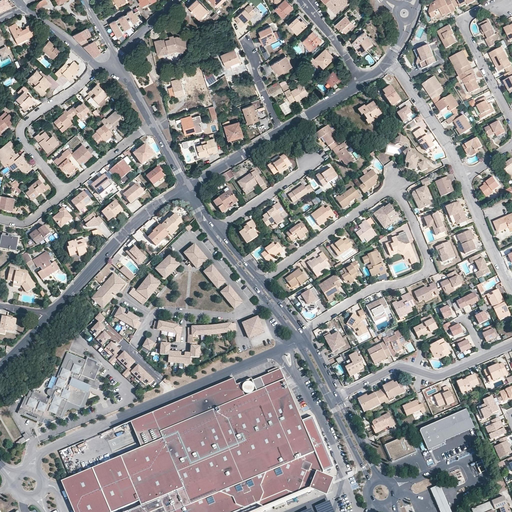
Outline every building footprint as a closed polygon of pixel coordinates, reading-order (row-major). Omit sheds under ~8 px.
[(0,0),(0,10),(9,6),(5,0),(0,0)] [(47,3),(45,0),(41,0),(35,4),(37,8),(47,3)] [(155,0),(138,0),(143,8),(151,3),(155,0)] [(199,19),(208,11),(197,0),(195,0),(188,7),(191,9),(190,10),(199,19)] [(285,0),(274,0),(275,2),(278,6),(275,8),(283,17),(293,7),(285,0)] [(346,2),(344,0),(328,0),(325,3),(328,6),(330,5),(333,8),(331,9),(335,13),(346,2)] [(432,18),(437,16),(442,14),(443,16),(447,14),(448,14),(456,10),(455,7),(451,0),(441,0),(432,5),(429,12),(432,18)] [(256,13),(248,5),(234,18),(237,21),(236,22),(241,26),(256,13)] [(199,19),(201,22),(210,13),(208,11),(199,19)] [(120,32),(126,29),(117,13),(108,18),(115,30),(116,33),(117,33),(120,32)] [(345,32),(354,25),(345,16),(335,25),(339,30),(341,28),(345,32)] [(301,21),(297,17),(288,25),(297,34),(306,25),(302,20),(301,21)] [(494,32),(488,19),(479,24),(482,29),(484,32),(485,32),(488,38),(486,39),(490,47),(496,44),(495,41),(493,39),(492,36),(495,34),(494,32)] [(22,37),(25,35),(26,39),(34,34),(29,25),(25,27),(25,28),(21,30),(20,31),(18,28),(16,23),(8,27),(16,42),(22,38),(22,37)] [(450,25),(438,31),(446,47),(455,43),(450,34),(452,34),(454,33),(450,25)] [(273,32),(270,26),(259,31),(260,36),(264,44),(276,39),(276,38),(278,37),(276,31),(273,32)] [(90,35),(85,28),(71,35),(78,42),(85,38),(90,36),(90,35)] [(320,38),(313,31),(302,42),(310,50),(317,44),(316,43),(320,38)] [(493,39),(495,41),(500,38),(497,33),(495,34),(492,36),(493,39)] [(168,36),(168,39),(165,40),(164,39),(161,40),(161,39),(154,41),(156,49),(159,48),(161,54),(169,52),(169,49),(176,47),(184,48),(186,49),(187,43),(185,42),(186,38),(175,36),(173,36),(172,34),(168,36)] [(16,42),(16,44),(26,39),(25,35),(22,37),(22,38),(16,42)] [(372,43),(367,35),(353,44),(359,53),(366,49),(365,48),(372,43)] [(51,44),(48,41),(41,49),(52,59),(59,51),(55,47),(53,48),(50,45),(51,44)] [(96,47),(93,41),(82,47),(87,52),(96,47)] [(434,55),(429,44),(418,48),(424,60),(420,62),(423,67),(432,64),(432,63),(430,57),(434,55)] [(96,47),(87,52),(93,58),(100,53),(96,47)] [(507,73),(511,70),(511,66),(506,54),(502,47),(490,53),(492,58),(494,57),(501,71),(505,69),(507,73)] [(323,67),(334,57),(325,48),(314,58),(323,67)] [(234,49),(220,55),(226,67),(230,66),(230,65),(239,61),(238,58),(234,49)] [(469,65),(470,64),(463,50),(462,51),(469,65)] [(467,66),(469,65),(462,51),(450,57),(460,75),(469,70),(467,66)] [(280,73),(292,66),(285,56),(274,63),(280,73)] [(73,64),(71,63),(73,61),(69,57),(63,63),(54,73),(58,78),(62,74),(68,80),(75,72),(75,71),(79,67),(74,63),(73,64)] [(494,57),(492,58),(499,72),(501,71),(494,57)] [(274,63),(271,64),(275,71),(277,71),(279,74),(280,73),(274,63)] [(197,81),(204,78),(200,64),(192,66),(197,81)] [(342,78),(334,69),(325,79),(331,85),(336,81),(337,80),(339,81),(342,78)] [(480,88),(476,81),(473,74),(475,73),(473,69),(469,70),(460,75),(462,80),(463,79),(470,92),(480,88)] [(41,77),(35,71),(27,79),(31,82),(32,81),(36,84),(33,87),(41,96),(45,92),(42,89),(45,87),(46,87),(49,84),(42,76),(41,77)] [(211,77),(214,81),(223,76),(219,71),(211,77)] [(427,88),(428,89),(427,90),(433,99),(439,95),(445,91),(435,76),(423,83),(426,88),(427,88)] [(185,77),(171,81),(172,87),(168,88),(170,96),(174,95),(175,97),(184,94),(182,84),(186,83),(185,77)] [(331,85),(325,79),(322,81),(328,87),(331,85)] [(204,91),(202,92),(205,99),(207,98),(210,105),(209,105),(210,107),(213,106),(207,86),(205,81),(201,82),(204,91)] [(287,83),(281,86),(284,92),(290,89),(287,83)] [(106,94),(96,84),(87,93),(97,103),(100,106),(105,101),(104,99),(107,96),(106,94)] [(302,84),(297,87),(291,90),(295,98),(296,100),(307,93),(302,84)] [(387,88),(383,91),(385,94),(384,95),(392,106),(401,100),(391,85),(390,86),(390,85),(386,87),(387,88)] [(24,111),(34,102),(20,89),(18,90),(15,87),(10,92),(12,96),(17,92),(19,94),(15,99),(19,104),(18,104),(22,107),(21,108),(24,111)] [(290,101),(295,98),(291,90),(290,89),(284,92),(290,101)] [(455,99),(452,94),(445,98),(442,99),(439,95),(433,99),(440,111),(448,107),(451,111),(451,110),(454,115),(457,113),(458,112),(455,108),(459,105),(455,99)] [(493,108),(491,109),(489,104),(487,101),(488,99),(486,96),(477,101),(479,104),(478,104),(478,105),(482,113),(480,114),(482,118),(495,111),(493,108)] [(382,113),(373,102),(366,107),(365,105),(358,110),(362,115),(363,114),(367,119),(368,121),(376,116),(377,117),(382,113)] [(407,107),(404,102),(399,106),(401,110),(397,113),(403,122),(408,119),(406,116),(412,112),(408,106),(407,107)] [(89,111),(82,103),(79,105),(78,105),(75,107),(73,106),(67,112),(71,117),(75,114),(79,119),(86,113),(89,111)] [(247,124),(258,120),(253,104),(242,108),(247,124)] [(62,112),(63,113),(61,114),(53,122),(61,132),(65,128),(64,126),(69,121),(68,120),(71,117),(67,112),(65,110),(62,112)] [(123,119),(115,110),(105,119),(104,118),(100,121),(103,124),(105,126),(109,123),(110,124),(113,127),(118,124),(123,119)] [(8,114),(7,114),(4,111),(0,115),(0,132),(0,131),(0,130),(6,125),(7,126),(11,123),(8,120),(11,117),(8,114)] [(454,121),(458,128),(459,127),(463,134),(472,128),(464,115),(460,117),(457,113),(454,115),(447,120),(449,124),(454,121)] [(202,131),(200,123),(201,122),(199,115),(195,117),(195,119),(191,120),(191,118),(190,116),(181,119),(185,135),(194,132),(195,133),(202,131)] [(366,121),(368,124),(377,118),(377,117),(376,116),(368,121),(367,119),(366,121)] [(486,128),(489,135),(496,132),(496,133),(498,132),(500,135),(506,132),(500,120),(492,125),(486,128)] [(228,140),(242,135),(238,122),(230,125),(225,126),(224,126),(228,140)] [(105,126),(103,124),(100,127),(99,127),(95,131),(96,132),(91,136),(98,143),(101,141),(106,136),(108,138),(112,134),(107,128),(105,126)] [(339,145),(340,144),(327,125),(315,134),(319,139),(323,136),(326,142),(328,146),(329,145),(332,150),(333,149),(339,145)] [(426,134),(420,126),(412,132),(417,140),(426,134)] [(463,134),(459,127),(458,128),(455,130),(458,136),(461,135),(463,134)] [(38,134),(34,137),(46,153),(55,146),(52,142),(55,140),(52,136),(49,138),(44,132),(39,136),(38,134)] [(430,147),(433,145),(426,134),(417,140),(420,144),(421,143),(426,150),(429,148),(430,147)] [(406,150),(402,152),(406,157),(404,162),(405,162),(408,163),(408,167),(407,168),(414,169),(414,168),(418,166),(421,171),(427,168),(424,161),(421,163),(418,164),(416,163),(417,159),(417,158),(413,157),(414,155),(412,154),(408,149),(409,149),(405,143),(406,143),(401,136),(392,141),(395,145),(396,144),(397,144),(398,144),(400,144),(401,145),(402,144),(406,150)] [(483,147),(477,137),(463,145),(468,154),(470,153),(472,156),(477,153),(476,150),(483,147)] [(205,155),(208,154),(217,151),(213,138),(201,141),(202,144),(197,146),(200,156),(205,155)] [(12,152),(11,153),(9,151),(11,150),(9,146),(11,144),(9,140),(0,147),(0,156),(1,158),(0,158),(0,161),(4,167),(7,165),(18,156),(16,153),(14,154),(12,152)] [(154,155),(146,144),(133,153),(142,164),(154,155)] [(79,164),(82,161),(83,163),(91,155),(82,145),(71,154),(79,164)] [(347,166),(354,161),(345,147),(341,149),(339,145),(333,149),(339,159),(341,158),(342,159),(347,166)] [(70,160),(68,161),(66,158),(67,157),(71,154),(66,149),(64,151),(61,154),(62,155),(57,159),(56,158),(53,161),(61,170),(63,168),(67,173),(75,167),(70,160)] [(291,164),(284,154),(268,165),(273,174),(278,171),(283,168),(284,169),(288,167),(287,166),(291,164)] [(7,165),(12,171),(18,167),(22,172),(27,172),(31,169),(19,155),(18,156),(7,165)] [(511,160),(511,159),(506,163),(502,166),(510,177),(511,176),(511,160)] [(131,170),(123,160),(110,171),(114,176),(117,173),(120,176),(125,172),(126,174),(131,170)] [(75,167),(67,173),(63,168),(61,170),(67,177),(77,168),(75,167)] [(161,172),(157,167),(146,176),(153,185),(164,176),(161,172)] [(337,176),(331,168),(323,173),(321,174),(321,173),(316,176),(323,186),(337,176)] [(250,171),(251,173),(238,182),(245,192),(252,186),(258,183),(260,186),(264,183),(255,170),(255,171),(253,169),(250,171)] [(378,177),(373,170),(360,179),(363,184),(360,187),(364,193),(368,190),(367,189),(371,185),(370,185),(376,181),(377,180),(378,177)] [(99,194),(112,184),(104,175),(92,185),(99,194)] [(430,183),(428,176),(419,181),(422,188),(422,187),(425,186),(430,183)] [(442,196),(454,191),(451,183),(450,181),(450,180),(448,176),(435,181),(442,196)] [(485,182),(486,183),(484,185),(479,188),(486,197),(494,191),(493,190),(498,186),(492,177),(485,182)] [(44,186),(38,179),(27,188),(28,189),(25,192),(31,200),(37,194),(37,193),(38,192),(41,190),(40,189),(44,186)] [(367,189),(368,190),(378,183),(376,181),(370,185),(371,185),(367,189)] [(306,182),(303,184),(308,192),(298,199),(299,201),(313,192),(306,182)] [(143,193),(136,184),(124,194),(130,203),(143,193)] [(308,192),(303,184),(288,194),(294,202),(298,199),(308,192)] [(431,203),(428,197),(430,196),(425,186),(422,187),(422,188),(416,190),(418,194),(414,195),(416,199),(415,200),(417,205),(421,203),(424,205),(425,206),(431,203)] [(224,190),(225,193),(213,201),(218,208),(219,207),(222,212),(227,209),(225,207),(229,204),(228,204),(232,201),(236,198),(228,187),(224,190)] [(360,196),(353,187),(340,196),(337,199),(343,207),(350,202),(356,198),(357,199),(360,196)] [(91,201),(84,192),(71,201),(78,210),(84,205),(85,206),(91,201)] [(12,209),(14,198),(0,196),(0,208),(6,209),(7,208),(12,209)] [(315,205),(321,201),(318,197),(312,200),(315,205)] [(123,210),(115,200),(102,212),(109,221),(123,210)] [(448,211),(450,216),(453,215),(456,221),(461,219),(462,222),(467,220),(465,215),(464,216),(460,206),(461,206),(460,205),(459,201),(447,206),(449,211),(448,211)] [(271,224),(268,219),(272,217),(277,225),(283,220),(279,214),(284,210),(279,202),(273,206),(274,208),(268,212),(263,216),(265,218),(263,219),(267,226),(271,224)] [(384,208),(385,209),(382,212),(380,209),(374,214),(381,225),(385,222),(386,223),(390,220),(391,222),(398,217),(393,209),(390,204),(384,208)] [(326,218),(325,216),(329,214),(330,216),(331,217),(335,214),(329,206),(325,208),(323,206),(311,214),(320,226),(327,220),(326,218)] [(59,211),(60,212),(53,218),(61,227),(72,219),(63,208),(59,211)] [(425,228),(432,225),(436,235),(445,231),(437,212),(426,217),(428,222),(426,223),(427,225),(425,226),(425,228)] [(96,218),(92,213),(84,219),(87,223),(85,224),(88,227),(93,226),(95,225),(96,226),(99,225),(104,221),(99,216),(96,218)] [(179,218),(176,214),(168,221),(167,220),(161,225),(169,234),(176,227),(182,222),(179,219),(179,218)] [(511,214),(494,222),(498,231),(509,227),(511,225),(511,214)] [(461,219),(456,221),(453,215),(450,216),(454,226),(462,222),(461,219)] [(256,226),(252,219),(246,223),(247,225),(243,227),(244,229),(239,232),(247,243),(257,235),(253,228),(256,226)] [(359,226),(361,228),(362,230),(356,234),(361,240),(365,238),(366,239),(368,242),(377,235),(366,220),(362,223),(363,224),(359,226)] [(390,220),(386,223),(385,222),(381,225),(384,229),(392,223),(391,222),(390,220)] [(293,235),(296,233),(298,237),(300,240),(306,236),(305,234),(308,232),(302,222),(296,226),(291,230),(286,234),(289,237),(290,239),(289,241),(290,242),(291,241),(292,242),(295,239),(293,235)] [(50,233),(44,225),(40,228),(39,227),(32,233),(34,235),(31,237),(34,241),(37,239),(38,240),(42,236),(43,238),(50,233)] [(158,241),(160,242),(164,239),(169,234),(161,225),(160,225),(153,232),(154,232),(150,235),(148,237),(154,244),(158,241)] [(169,234),(171,236),(178,229),(176,227),(169,234)] [(468,230),(458,235),(465,253),(476,249),(472,240),(468,230)] [(393,252),(394,253),(398,251),(401,252),(412,248),(405,232),(399,234),(400,236),(392,239),(393,241),(386,244),(389,253),(393,252)] [(12,236),(12,238),(2,236),(0,247),(10,250),(10,249),(15,250),(17,242),(18,237),(12,236)] [(43,238),(42,236),(38,240),(37,239),(34,241),(37,244),(44,239),(43,238)] [(84,239),(77,241),(76,240),(68,243),(69,247),(67,247),(69,253),(77,251),(78,253),(78,254),(86,252),(85,248),(84,244),(85,243),(84,239)] [(343,241),(342,239),(335,244),(334,243),(331,245),(337,254),(347,247),(349,249),(353,246),(347,239),(343,241)] [(455,257),(454,252),(449,241),(436,246),(438,251),(440,250),(442,256),(441,256),(443,262),(451,258),(455,257)] [(266,261),(273,256),(279,252),(280,254),(283,251),(277,243),(274,245),(272,243),(264,249),(265,250),(261,253),(266,261)] [(146,258),(134,245),(126,252),(139,265),(146,258)] [(189,259),(190,257),(194,263),(193,264),(196,267),(198,265),(200,267),(208,260),(204,255),(203,256),(198,250),(199,250),(195,245),(187,252),(188,254),(186,255),(189,259)] [(349,249),(347,247),(337,254),(339,256),(349,249)] [(416,263),(417,261),(412,248),(401,252),(405,254),(407,260),(409,259),(412,264),(416,263)] [(369,263),(371,263),(373,270),(369,271),(372,277),(376,275),(376,274),(376,273),(379,272),(379,274),(380,275),(386,273),(384,268),(376,249),(374,250),(374,251),(375,252),(372,253),(367,255),(368,256),(362,258),(364,264),(369,262),(369,263)] [(320,257),(316,260),(311,263),(310,261),(310,260),(306,263),(310,268),(315,275),(318,272),(327,266),(325,262),(323,261),(327,258),(322,252),(319,255),(320,257)] [(407,260),(405,254),(401,252),(398,254),(403,256),(405,261),(407,260)] [(38,268),(40,267),(43,270),(39,273),(42,278),(55,270),(52,265),(49,261),(51,260),(47,253),(34,261),(35,263),(38,268)] [(471,263),(475,261),(480,270),(475,272),(478,278),(489,272),(480,253),(469,258),(471,263)] [(166,259),(167,261),(161,266),(160,264),(156,269),(163,277),(165,275),(167,277),(170,274),(169,273),(174,268),(175,270),(178,267),(176,265),(178,263),(170,255),(166,259)] [(29,267),(34,264),(29,256),(24,259),(29,267)] [(344,272),(346,274),(342,276),(345,281),(347,280),(349,282),(353,279),(353,278),(358,275),(355,270),(359,268),(355,261),(343,269),(344,272)] [(29,267),(32,272),(38,268),(35,263),(34,264),(29,267)] [(124,265),(118,270),(120,271),(131,281),(136,276),(124,265)] [(204,272),(208,276),(218,289),(226,282),(221,275),(219,277),(216,273),(218,272),(212,265),(204,272)] [(27,273),(16,271),(17,269),(10,267),(7,280),(13,281),(13,283),(21,285),(22,285),(26,292),(35,287),(27,273)] [(292,273),(292,274),(291,275),(290,274),(284,278),(287,282),(291,287),(298,282),(299,283),(300,284),(306,280),(298,269),(292,273)] [(449,278),(449,279),(447,280),(446,279),(440,282),(442,286),(444,286),(446,290),(453,286),(453,287),(461,283),(455,270),(447,274),(449,278)] [(106,291),(108,289),(115,295),(125,284),(114,274),(106,283),(92,298),(103,308),(113,297),(106,291)] [(146,281),(142,287),(141,286),(137,291),(133,288),(129,293),(144,305),(148,300),(146,298),(147,296),(149,298),(152,295),(151,294),(155,288),(156,289),(159,286),(157,284),(158,282),(149,275),(145,280),(146,281)] [(335,294),(339,292),(336,288),(341,285),(335,275),(318,285),(328,301),(334,298),(332,295),(335,293),(335,294)] [(427,288),(425,289),(424,287),(414,292),(419,302),(424,300),(425,302),(432,298),(430,293),(434,291),(436,295),(439,293),(434,282),(429,285),(430,287),(427,288)] [(221,292),(227,300),(235,309),(243,302),(238,296),(236,297),(233,294),(235,293),(229,286),(221,292)] [(442,286),(446,294),(455,290),(453,287),(453,286),(446,290),(444,286),(442,286)] [(315,304),(314,302),(313,301),(315,300),(315,301),(320,298),(313,287),(298,297),(301,304),(302,303),(307,310),(310,311),(314,309),(315,305),(315,304)] [(498,289),(487,294),(493,308),(499,320),(510,314),(507,308),(498,289)] [(402,300),(403,302),(398,304),(397,302),(392,305),(396,313),(400,311),(410,306),(408,301),(412,299),(409,292),(400,296),(402,300)] [(474,293),(463,298),(466,304),(469,303),(470,305),(478,301),(474,293)] [(376,300),(375,304),(373,305),(372,302),(371,303),(370,305),(369,307),(369,309),(369,311),(371,315),(372,315),(373,315),(375,316),(377,317),(378,316),(380,316),(381,315),(382,317),(387,315),(384,309),(388,307),(384,298),(379,300),(378,299),(376,300)] [(463,298),(452,304),(452,306),(455,311),(467,306),(466,304),(463,298)] [(449,299),(446,301),(448,305),(439,309),(444,319),(452,315),(448,308),(452,306),(452,304),(449,299)] [(479,323),(487,319),(483,312),(488,309),(485,304),(479,307),(481,312),(475,315),(479,323)] [(412,311),(410,306),(400,311),(396,313),(399,318),(412,311)] [(116,308),(112,315),(124,323),(137,330),(141,323),(138,321),(139,319),(129,313),(127,315),(124,313),(126,311),(120,308),(119,310),(116,308)] [(363,319),(366,318),(362,310),(358,312),(360,317),(363,319)] [(146,387),(153,380),(138,365),(133,371),(130,367),(135,362),(124,352),(120,357),(117,354),(120,351),(108,340),(110,338),(105,333),(102,336),(100,333),(105,328),(101,323),(105,319),(99,314),(94,319),(98,322),(91,330),(95,333),(92,336),(102,345),(101,347),(110,355),(113,353),(115,355),(110,360),(113,363),(117,359),(128,369),(125,373),(128,376),(131,373),(146,387)] [(358,337),(367,332),(362,321),(352,315),(346,323),(353,328),(356,333),(358,337)] [(421,320),(422,324),(414,328),(417,336),(422,333),(423,335),(438,328),(431,315),(421,320)] [(15,319),(14,319),(2,316),(1,323),(0,328),(5,329),(14,331),(15,321),(16,320),(15,319)] [(243,324),(249,339),(264,332),(258,317),(243,324)] [(154,329),(160,331),(177,334),(177,337),(176,342),(180,343),(180,342),(181,338),(181,333),(182,328),(178,327),(178,328),(175,327),(176,326),(159,322),(159,323),(156,322),(154,329)] [(450,328),(451,328),(449,322),(442,325),(445,331),(450,328)] [(356,333),(353,328),(346,323),(346,324),(346,325),(352,329),(354,333),(356,333)] [(223,325),(216,326),(211,326),(205,327),(195,327),(195,329),(192,329),(192,328),(189,328),(189,330),(189,336),(188,343),(190,343),(192,344),(192,346),(196,347),(197,343),(192,343),(193,336),(204,335),(208,335),(212,335),(225,333),(236,332),(235,324),(231,324),(232,326),(229,326),(229,324),(223,325)] [(462,332),(459,324),(451,328),(450,328),(454,336),(462,332)] [(485,332),(482,333),(486,341),(495,337),(490,326),(483,329),(485,332)] [(387,347),(392,344),(396,352),(401,350),(400,350),(399,346),(401,345),(406,343),(400,330),(395,333),(396,335),(389,338),(387,336),(383,338),(384,342),(387,347)] [(335,333),(333,334),(331,335),(330,333),(329,332),(323,335),(324,336),(331,351),(345,344),(338,331),(335,333)] [(120,339),(121,340),(123,338),(117,332),(114,335),(116,337),(114,339),(117,342),(120,339)] [(465,341),(463,338),(456,341),(461,352),(471,348),(467,340),(465,341)] [(439,357),(445,356),(444,354),(449,351),(448,349),(443,339),(428,346),(431,350),(433,349),(435,355),(438,354),(439,357)] [(150,341),(149,343),(146,341),(143,347),(150,351),(155,344),(150,341)] [(381,360),(391,355),(387,347),(384,342),(368,350),(373,360),(380,357),(381,360)] [(169,356),(169,363),(179,364),(190,365),(191,358),(199,358),(200,347),(196,347),(192,346),(191,354),(189,354),(185,353),(185,356),(181,356),(181,353),(170,352),(170,344),(162,344),(161,348),(161,355),(169,356)] [(396,352),(392,344),(387,347),(391,355),(392,357),(397,354),(396,352)] [(439,357),(438,354),(435,355),(433,349),(431,350),(434,359),(439,357)] [(86,360),(63,351),(47,390),(48,389),(49,388),(51,388),(53,388),(54,390),(56,385),(60,375),(63,369),(65,370),(67,365),(69,361),(69,360),(70,360),(71,360),(72,360),(73,361),(73,363),(72,364),(81,367),(83,368),(84,365),(86,360)] [(350,356),(353,363),(346,367),(351,376),(360,372),(359,370),(363,367),(356,353),(350,356)] [(94,381),(100,366),(96,365),(97,362),(87,358),(86,360),(84,365),(83,368),(77,382),(82,384),(84,380),(88,381),(86,386),(97,390),(100,383),(94,381)] [(67,399),(70,392),(67,391),(68,390),(70,384),(70,383),(72,380),(74,374),(75,372),(78,374),(81,367),(72,364),(73,363),(73,361),(72,360),(71,360),(70,360),(69,360),(69,361),(67,365),(65,370),(63,369),(60,375),(56,385),(54,390),(53,388),(51,388),(49,388),(48,389),(47,390),(47,392),(47,393),(48,395),(49,395),(50,396),(49,399),(32,392),(30,398),(26,396),(24,403),(27,404),(26,406),(21,404),(17,413),(42,423),(44,418),(46,419),(47,420),(52,421),(54,420),(53,417),(49,415),(51,412),(55,413),(54,414),(60,416),(66,401),(67,399)] [(506,371),(503,363),(499,365),(498,364),(488,368),(491,375),(487,377),(489,382),(492,381),(499,378),(508,374),(506,371)] [(77,382),(83,368),(81,367),(78,374),(75,372),(74,374),(72,380),(77,382)] [(287,385),(281,369),(252,381),(256,391),(244,396),(239,384),(236,385),(233,379),(130,421),(141,447),(60,481),(72,509),(73,511),(111,511),(140,500),(142,505),(124,511),(233,511),(239,510),(244,508),(245,508),(248,506),(256,503),(264,507),(314,486),(326,491),(331,480),(322,476),(324,472),(329,469),(335,467),(326,445),(313,416),(307,419),(302,421),(287,385)] [(472,391),(471,387),(479,384),(475,374),(457,382),(461,393),(466,391),(467,393),(472,391)] [(253,389),(254,387),(254,385),(253,383),(251,382),(249,381),(247,381),(245,381),(244,382),(242,384),(241,386),(241,388),(242,390),(243,391),(245,393),(247,393),(249,393),(251,392),(252,391),(253,389)] [(388,399),(393,396),(394,397),(405,392),(401,384),(398,385),(396,382),(394,383),(384,389),(379,391),(385,402),(386,403),(390,401),(388,399)] [(68,402),(75,387),(70,384),(68,390),(67,391),(70,392),(67,399),(66,401),(68,402)] [(438,404),(445,401),(447,403),(447,405),(454,402),(447,386),(443,388),(444,391),(434,396),(438,404)] [(511,398),(511,386),(501,391),(500,394),(503,400),(505,401),(509,399),(510,400),(511,398)] [(79,407),(86,391),(75,387),(68,402),(79,407)] [(83,408),(90,393),(86,391),(79,407),(83,408)] [(359,401),(364,412),(385,402),(379,391),(367,397),(359,401)] [(492,395),(483,399),(485,403),(477,406),(482,419),(493,414),(492,412),(498,410),(492,395)] [(403,406),(407,415),(420,410),(422,413),(426,411),(422,403),(419,405),(416,400),(403,406)] [(475,427),(467,409),(422,430),(421,432),(429,450),(446,443),(446,441),(475,427)] [(383,430),(382,429),(389,426),(390,428),(395,425),(388,413),(372,422),(373,425),(377,432),(383,430)] [(493,424),(486,426),(491,439),(504,433),(506,432),(504,427),(501,428),(498,421),(501,420),(499,417),(491,420),(492,422),(493,424)] [(416,451),(408,434),(384,445),(392,462),(416,451)] [(499,440),(501,443),(494,446),(499,458),(511,453),(509,447),(507,444),(506,441),(508,441),(506,437),(499,440)] [(451,511),(446,498),(439,484),(438,484),(431,488),(437,502),(441,511),(451,511)] [(473,511),(487,511),(493,510),(500,508),(501,511),(510,511),(506,501),(504,496),(485,503),(472,509),(473,511)]
